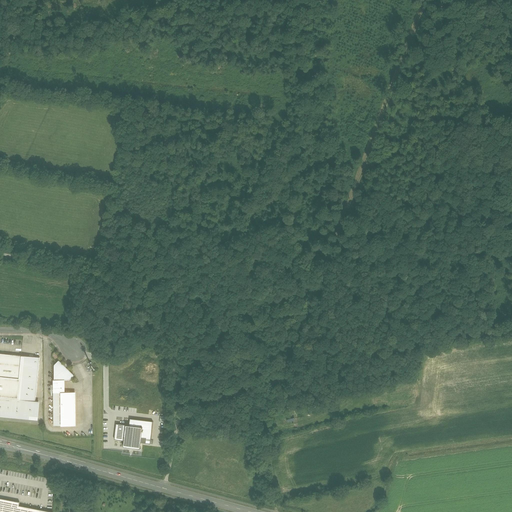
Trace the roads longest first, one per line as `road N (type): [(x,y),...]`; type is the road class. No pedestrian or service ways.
road 1 (track): [(286,379),(420,0)]
road 2 (track): [(511,330),(417,344),(231,394),(176,422)]
road 3 (track): [(0,252),(104,279),(158,317),(175,379),(176,422),(162,488)]
road 4 (primary): [(162,488),(0,444)]
